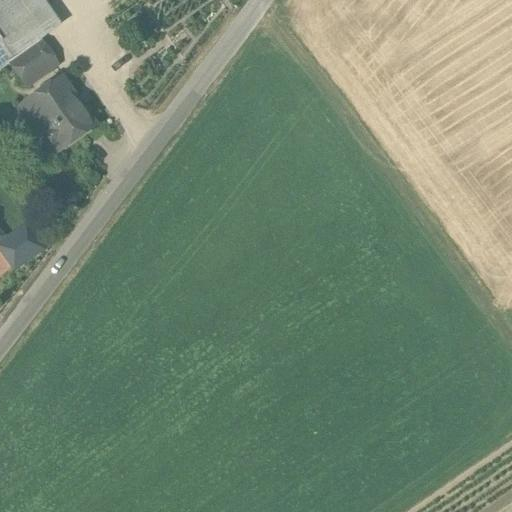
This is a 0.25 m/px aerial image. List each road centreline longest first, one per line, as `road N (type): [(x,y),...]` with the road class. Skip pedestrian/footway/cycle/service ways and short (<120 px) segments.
road 1 (residential): [(0,348),(261,0)]
road 2 (track): [(511,340),(274,28),(251,12)]
